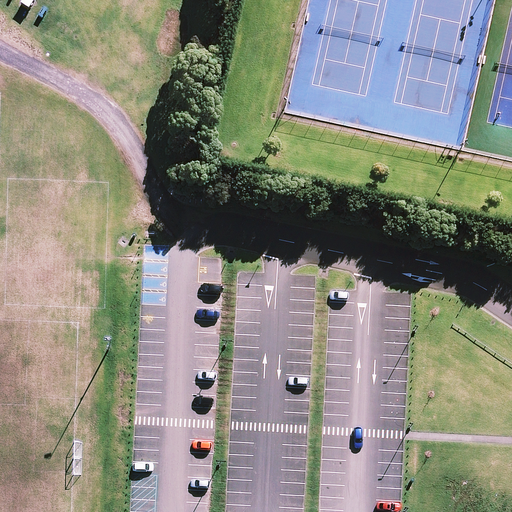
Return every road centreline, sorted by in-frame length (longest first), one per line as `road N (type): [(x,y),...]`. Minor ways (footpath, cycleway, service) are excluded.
road 1 (unclassified): [(189,256),(208,239),(244,232),(475,282),(511,305)]
road 2 (track): [(195,251),(114,118),(71,86),(0,53)]
